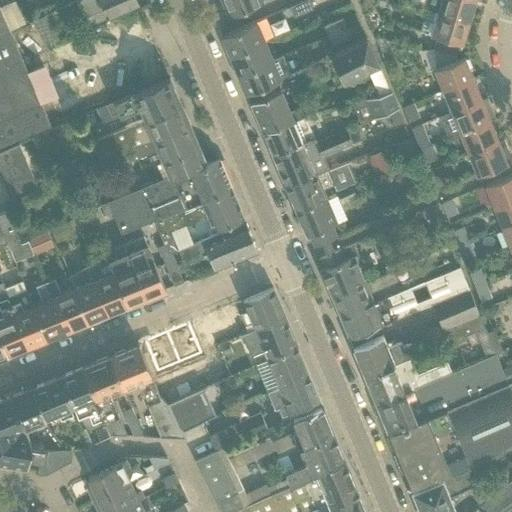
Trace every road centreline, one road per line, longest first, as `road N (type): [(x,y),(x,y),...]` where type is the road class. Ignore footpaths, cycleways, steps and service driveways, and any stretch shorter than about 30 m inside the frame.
road 1 (residential): [(0,385),(285,266)]
road 2 (tertiary): [(285,266),(174,0)]
road 3 (tertiary): [(389,511),(285,266)]
